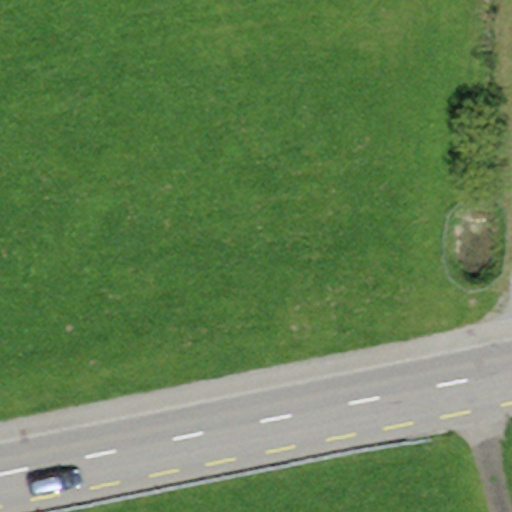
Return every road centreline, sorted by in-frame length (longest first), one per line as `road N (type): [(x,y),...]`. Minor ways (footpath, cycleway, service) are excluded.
road 1 (primary): [(0,479),(511,375)]
road 2 (track): [(476,382),(506,511)]
